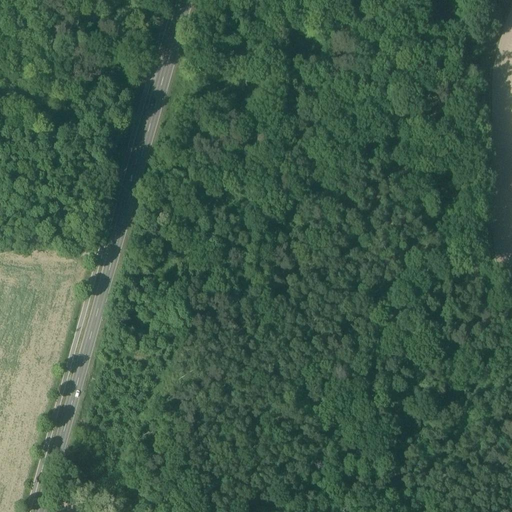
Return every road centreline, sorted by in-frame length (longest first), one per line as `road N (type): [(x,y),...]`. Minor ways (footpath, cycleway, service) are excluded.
road 1 (secondary): [(42,511),(185,0)]
road 2 (track): [(511,289),(492,268),(488,36),(503,0)]
